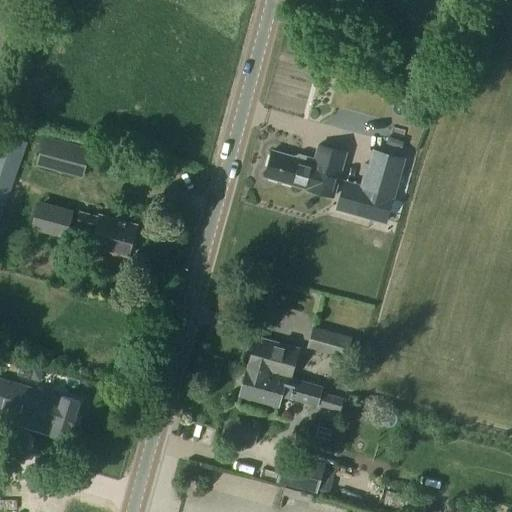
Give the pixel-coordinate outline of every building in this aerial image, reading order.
[(352,0),(374,10),(378,0),(352,0)] [(0,132),(0,219),(27,142),(0,132)] [(44,140),(36,166),(82,179),(90,153),(44,140)] [(273,150),(265,176),(334,197),(347,153),(319,145),(314,162),(273,150)] [(404,157),(372,148),(361,185),(343,180),(335,207),(353,212),(385,221),(404,157)] [(38,204),(31,229),(66,238),(72,213),(38,204)] [(79,211),(74,231),(92,236),(90,245),(129,256),(137,225),(98,214),(98,217),(79,211)] [(314,326),(309,348),(346,358),(351,336),(314,326)] [(255,341),(248,366),(268,372),(286,377),(286,376),(290,377),(298,349),(275,342),(274,346),(255,341)] [(247,366),(239,395),(277,406),(281,394),(316,405),(321,387),(286,377),(268,372),(248,366),(247,366)] [(0,381),(0,408),(46,422),(43,432),(50,434),(50,435),(67,440),(78,401),(61,397),(61,399),(0,381)] [(258,427),(231,420),(226,438),(253,445),(258,427)] [(315,494),(321,469),(283,459),(276,484),(315,494)] [(294,511),(298,495),(261,486),(254,511),(294,511)]
